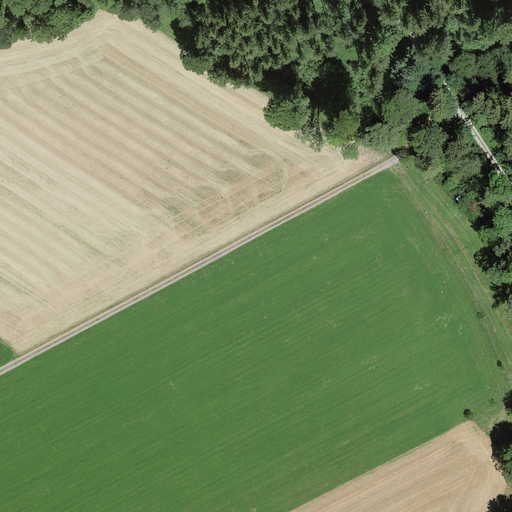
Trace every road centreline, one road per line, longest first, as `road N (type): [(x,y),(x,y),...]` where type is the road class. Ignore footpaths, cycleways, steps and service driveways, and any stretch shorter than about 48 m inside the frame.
road 1 (track): [(394,158),(0,368)]
road 2 (track): [(370,0),(404,25),(511,188)]
